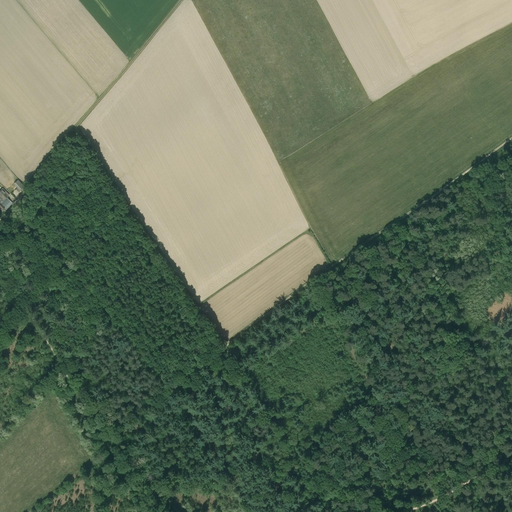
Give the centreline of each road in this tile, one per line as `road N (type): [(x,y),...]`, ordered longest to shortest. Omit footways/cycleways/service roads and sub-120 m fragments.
road 1 (track): [(0,222),(182,0)]
road 2 (track): [(226,346),(74,131)]
road 3 (track): [(102,433),(0,265)]
